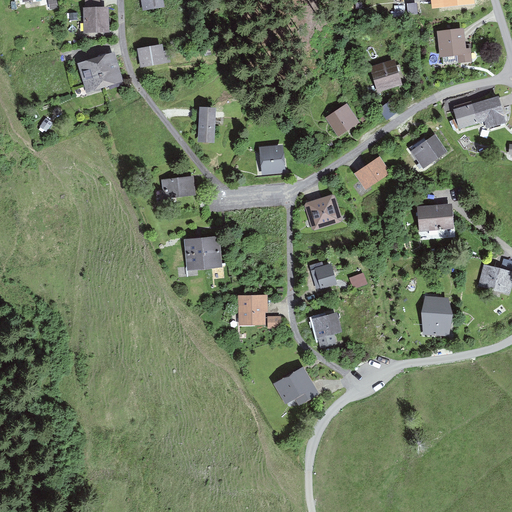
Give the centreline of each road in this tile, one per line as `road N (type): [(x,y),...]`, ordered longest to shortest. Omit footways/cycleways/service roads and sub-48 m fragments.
road 1 (residential): [(288,193),(230,196),(196,162),(132,77),(121,0)]
road 2 (residential): [(511,77),(429,100),(288,193)]
road 3 (residential): [(358,387),(298,338),(288,193)]
road 4 (unclassified): [(358,387),(400,364),(511,340)]
road 5 (unclassified): [(312,511),(313,440),(358,387)]
